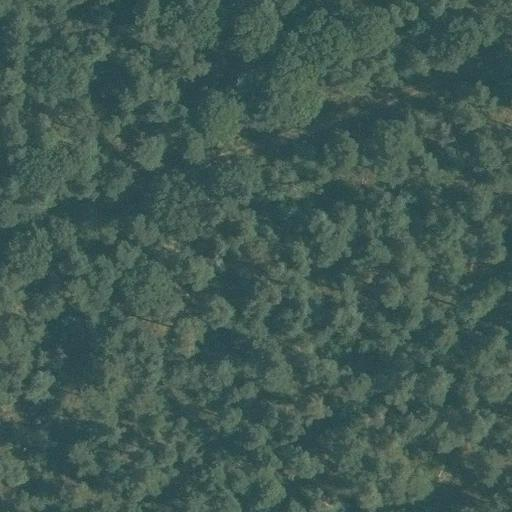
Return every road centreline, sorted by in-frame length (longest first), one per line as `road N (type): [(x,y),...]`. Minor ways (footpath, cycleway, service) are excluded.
road 1 (track): [(511,56),(130,189)]
road 2 (track): [(130,189),(0,235)]
